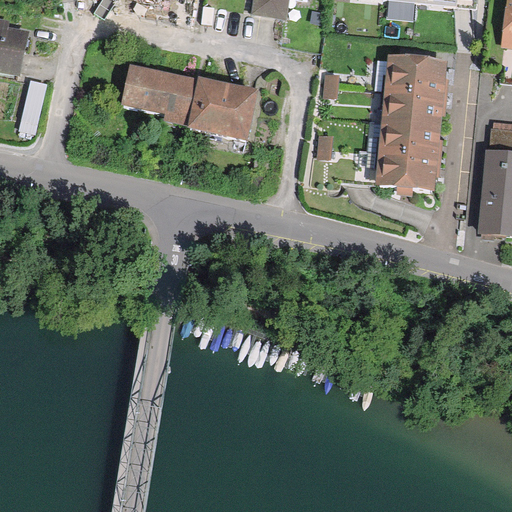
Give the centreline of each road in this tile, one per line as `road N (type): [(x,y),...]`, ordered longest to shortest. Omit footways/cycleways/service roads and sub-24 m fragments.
road 1 (residential): [(47,173),(74,47),(90,29),(281,60),(304,89),(283,225)]
road 2 (residential): [(283,225),(511,282)]
road 3 (unclassified): [(166,304),(133,511)]
road 4 (residential): [(47,173),(180,202)]
